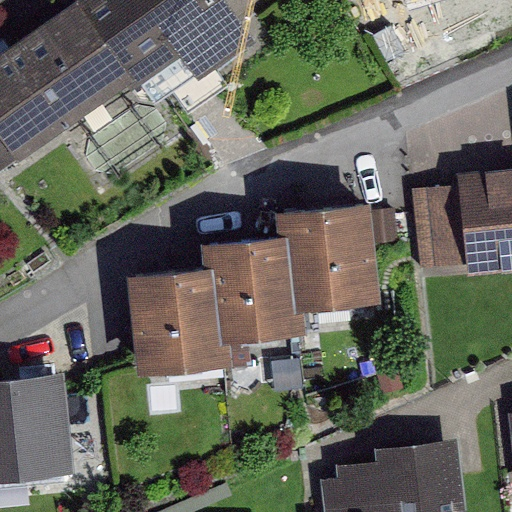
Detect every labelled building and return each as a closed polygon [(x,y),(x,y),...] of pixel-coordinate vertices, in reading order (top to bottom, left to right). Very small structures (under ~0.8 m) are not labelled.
[(106,0),(0,67),(0,128),(18,156),(201,40),(212,58),(263,26),(246,0),(106,0)] [(511,165),(433,172),(441,260),(511,254),(511,165)] [(369,192),(287,199),(289,223),(211,230),(214,260),(141,266),(149,361),(231,354),(229,324),(302,318),(300,293),(378,287),(369,192)] [(58,365),(0,370),(0,461),(65,455),(58,365)] [(464,511),(458,435),(366,443),(372,511),(464,511)]
